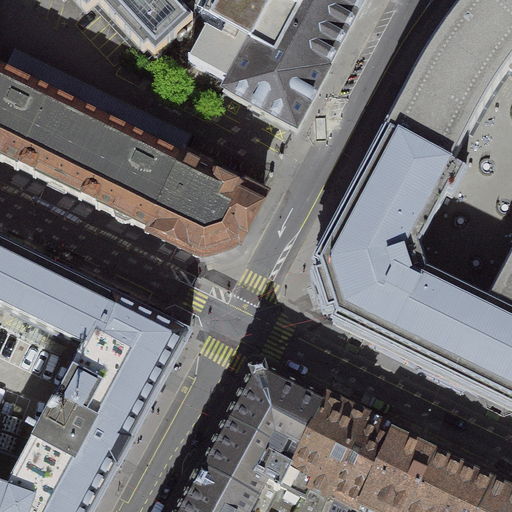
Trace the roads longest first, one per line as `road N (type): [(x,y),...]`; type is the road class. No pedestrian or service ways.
road 1 (residential): [(416,0),(240,322)]
road 2 (tertiary): [(240,322),(511,454)]
road 3 (tertiary): [(0,205),(240,322)]
road 4 (residential): [(240,322),(136,511)]
